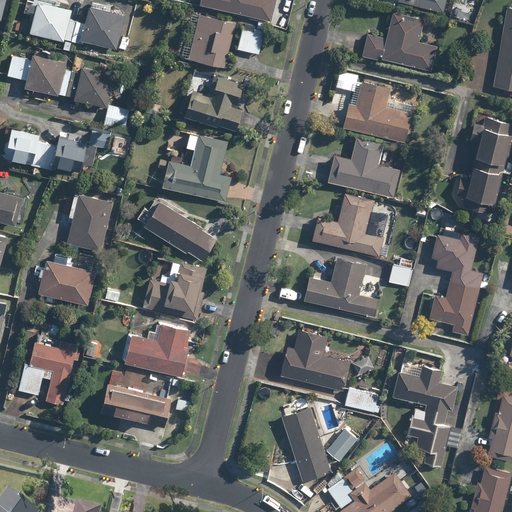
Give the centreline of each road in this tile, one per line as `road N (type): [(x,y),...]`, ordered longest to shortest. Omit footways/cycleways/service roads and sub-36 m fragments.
road 1 (residential): [(205,484),(325,0)]
road 2 (residential): [(0,434),(205,484)]
